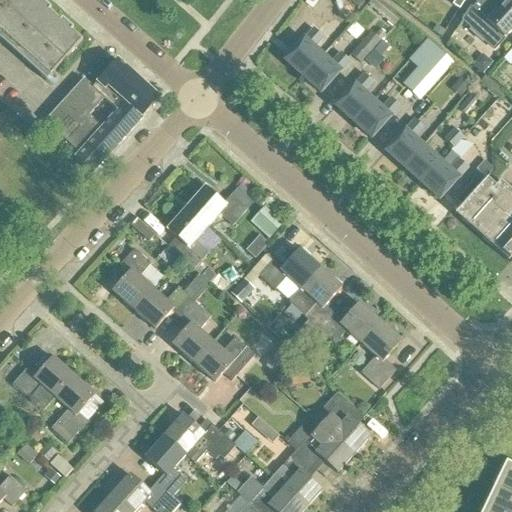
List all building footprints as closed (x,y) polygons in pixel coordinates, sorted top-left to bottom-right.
[(0,0),(0,33),(50,79),(83,43),(72,33),(73,31),(62,21),(60,23),(49,13),(51,11),(40,1),(38,3),(34,0),(0,0)] [(456,0),(452,7),(459,12),(465,2),(463,0),(456,0)] [(461,23),(494,52),(511,31),(511,0),(480,0),(472,10),(470,9),(461,23)] [(475,0),(470,9),(472,10),(480,0),(475,0)] [(368,8),(394,29),(400,22),(374,1),(368,8)] [(444,33),(435,27),(431,33),(440,39),(444,33)] [(285,63),(303,79),(322,59),(313,50),(322,40),(313,32),(285,63)] [(374,38),(371,35),(351,57),(360,65),(385,38),(380,33),(374,38)] [(417,71),(404,86),(420,101),(434,86),(452,66),(427,43),(426,43),(419,52),(408,63),(417,71)] [(375,52),(381,58),(389,49),(382,44),(375,52)] [(375,72),(385,61),(381,58),(375,52),(365,63),(375,72)] [(322,59),(303,79),(321,95),(349,64),(340,56),(331,67),(322,59)] [(474,67),(484,75),(492,66),(482,57),(474,67)] [(83,81),(45,124),(79,154),(74,160),(92,176),(160,100),(137,79),(136,80),(117,63),(93,90),(83,81)] [(336,109),(353,125),(372,104),(363,96),(373,85),(364,77),(336,109)] [(480,85),(498,101),(503,96),(485,79),(480,85)] [(460,99),(470,88),(460,80),(450,91),(460,99)] [(459,112),(464,117),(478,102),(472,97),(459,112)] [(372,104),(353,125),(371,141),(399,110),(391,102),(381,112),(372,104)] [(386,154),(404,170),(423,150),(414,141),(423,131),(414,123),(386,154)] [(445,142),(453,150),(463,140),(454,132),(445,142)] [(404,170),(421,186),(440,165),(423,150),(404,170)] [(440,165),(421,186),(439,202),(467,171),(459,163),(449,173),(440,165)] [(450,197),(461,207),(483,183),(472,173),(450,197)] [(511,194),(500,184),(496,189),(486,181),(456,215),(455,215),(454,216),(507,263),(508,261),(511,264),(511,262),(511,194)] [(205,190),(186,211),(207,230),(219,217),(232,228),(247,212),(231,198),(223,207),(205,190)] [(250,225),(270,242),(286,223),(266,206),(250,225)] [(207,230),(186,211),(167,233),(176,241),(168,249),(194,272),(209,255),(195,243),(207,230)] [(154,238),(136,221),(130,228),(148,244),(154,238)] [(246,253),(255,261),(268,247),(259,238),(246,253)] [(129,276),(112,294),(134,313),(152,292),(139,280),(151,267),(134,252),(120,268),(129,276)] [(301,293),(320,271),(299,252),(282,271),(273,263),(259,279),(274,293),(276,291),(290,305),(301,293)] [(208,271),(202,278),(210,285),(216,279),(208,271)] [(304,319),(319,333),(333,317),(325,309),(342,290),(320,271),(301,293),(316,306),(304,319)] [(152,292),(134,313),(155,332),(171,313),(180,321),(194,305),(211,287),(199,277),(183,295),(178,291),(166,304),(152,292)] [(230,296),(241,306),(254,291),(244,281),(230,296)] [(189,329),(172,347),(193,366),(212,345),(199,333),(211,320),(194,305),(180,321),(189,329)] [(347,333),(361,347),(380,325),(359,306),(342,325),(333,317),(319,333),(335,347),(347,333)] [(380,325),(361,347),(376,360),(361,376),(379,393),(397,374),(385,363),(402,344),(380,325)] [(212,345),(193,366),(215,385),(223,376),(232,384),(254,358),(237,344),(235,341),(223,354),(212,345)] [(266,369),(279,380),(287,371),(285,369),(293,360),(281,349),(273,359),(274,360),(266,369)] [(43,414),(55,400),(74,379),(52,360),(36,379),(27,371),(13,387),(43,414)] [(284,375),(289,379),(290,389),(308,386),(306,377),(310,373),(297,361),(284,375)] [(74,379),(55,400),(68,412),(51,432),(68,447),(87,425),(78,417),(95,398),(74,379)] [(330,418),(321,429),(353,458),(369,440),(352,425),(360,416),(337,396),(323,412),(330,418)] [(183,418),(164,439),(185,458),(195,467),(206,454),(216,462),(219,458),(224,462),(236,449),(206,423),(198,431),(183,418)] [(268,429),(257,420),(251,428),(262,437),(268,429)] [(296,453),(296,454),(312,469),(320,460),(337,476),(353,458),(321,429),(311,439),(301,430),(287,445),(296,453)] [(164,439),(145,460),(164,477),(158,483),(156,486),(172,500),(174,498),(187,483),(173,472),(185,458),(164,439)] [(39,455),(47,464),(56,456),(47,447),(39,455)] [(296,454),(272,480),(306,511),(322,493),(305,477),(312,469),(296,454)] [(511,511),(511,471),(508,469),(488,511),(511,511)] [(43,478),(54,488),(61,480),(50,471),(43,478)] [(130,478),(111,499),(125,511),(136,511),(144,504),(152,511),(175,511),(180,507),(172,500),(156,486),(149,494),(130,478)] [(0,505),(3,502),(12,510),(26,493),(10,479),(0,489),(0,505)] [(249,506),(248,506),(254,511),(304,511),(306,511),(272,480),(263,490),(251,480),(237,495),(249,506)] [(125,511),(111,499),(99,511),(125,511)]
